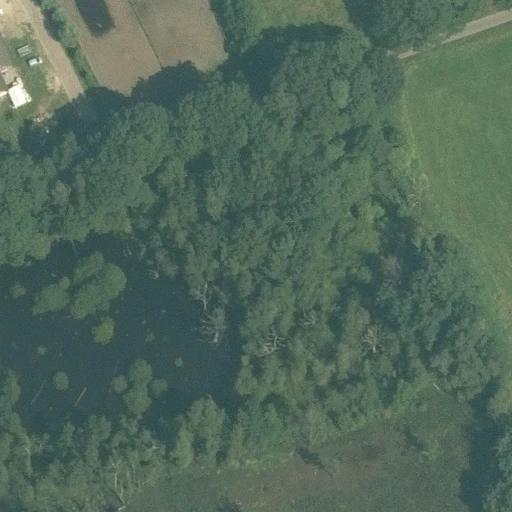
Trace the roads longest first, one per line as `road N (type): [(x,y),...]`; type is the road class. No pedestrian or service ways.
road 1 (unclassified): [(119,157),(511,16)]
road 2 (track): [(0,199),(119,157)]
